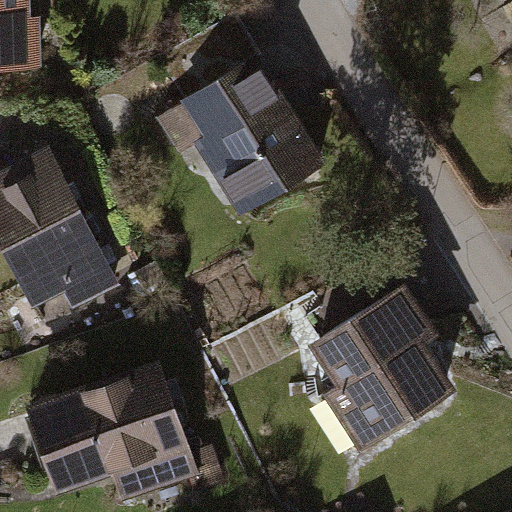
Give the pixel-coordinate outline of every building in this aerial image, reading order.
[(36,0),(0,0),(0,84),(40,82),(36,0)] [(247,43),(227,12),(147,51),(171,95),(247,43)] [(171,95),(146,111),(169,149),(184,141),(229,212),(314,157),(247,43),(171,95)] [(120,286),(72,159),(0,185),(0,292),(12,326),(120,286)] [(391,280),(282,343),(357,471),(465,408),(391,280)] [(157,367),(21,413),(51,503),(111,483),(120,511),(175,511),(204,502),(157,367)]
